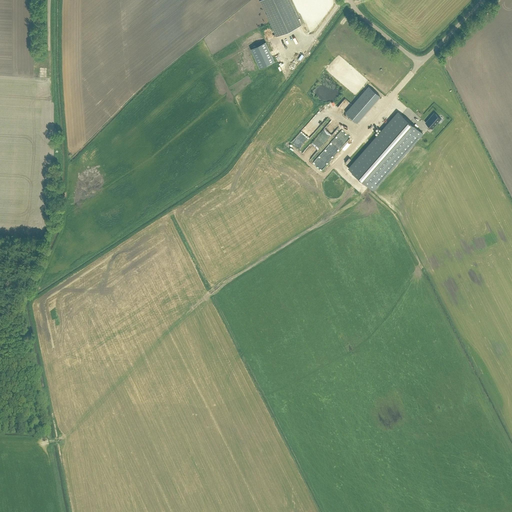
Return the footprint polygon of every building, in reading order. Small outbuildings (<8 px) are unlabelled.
[(301,26),(289,0),(263,0),(260,2),(277,37),(301,26)] [(266,42),(251,49),(262,72),(277,65),(266,42)] [(299,53),(296,57),(298,58),(296,60),(299,63),(306,53),(304,51),(301,55),(299,53)] [(344,113),(356,123),(380,96),(369,86),(344,113)] [(398,112),(349,168),(373,189),(423,133),(398,112)] [(428,124),(429,126),(432,128),(439,120),(441,118),(438,116),(434,112),(425,122),(428,124)]
